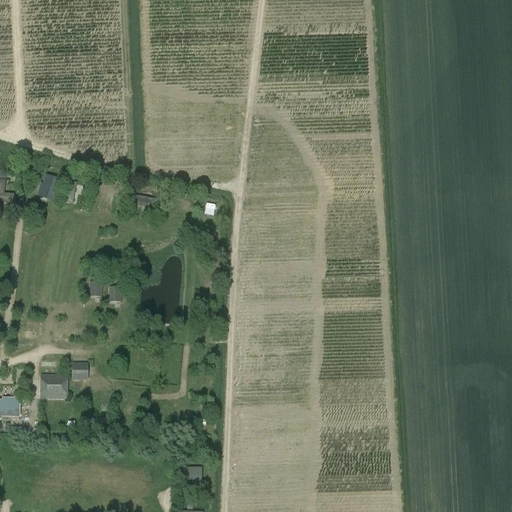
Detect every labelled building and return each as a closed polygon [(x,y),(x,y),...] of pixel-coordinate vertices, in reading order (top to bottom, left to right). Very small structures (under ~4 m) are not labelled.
[(60,181),(44,176),(38,197),(53,202),(60,181)] [(4,182),(0,181),(0,203),(15,204),(15,195),(4,194),(4,182)] [(64,203),(72,204),(76,183),(68,182),(64,203)] [(135,196),(134,204),(156,208),(157,201),(135,196)] [(100,284),(90,284),(90,296),(100,296),(100,284)] [(120,289),(110,289),(110,301),(119,301),(120,289)] [(72,365),(72,382),(87,382),(87,365),(72,365)] [(40,377),(40,399),(67,399),(67,377),(40,377)] [(0,419),(2,420),(2,418),(20,418),(20,400),(2,399),(2,401),(0,401),(0,419)] [(92,418),(84,418),(84,420),(84,427),(92,427),(92,418)] [(107,421),(99,420),(99,428),(107,429),(107,421)] [(182,468),(182,485),(201,485),(201,468),(182,468)]
